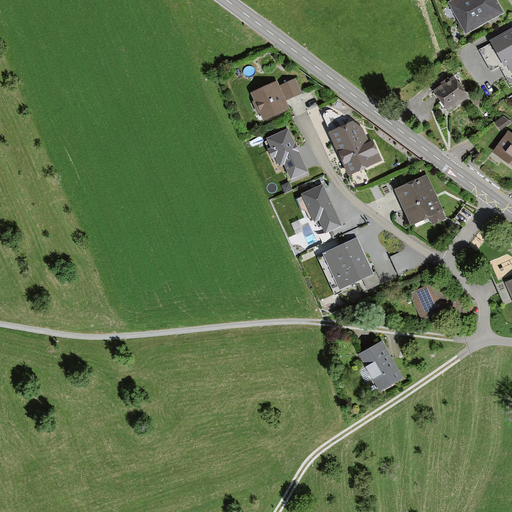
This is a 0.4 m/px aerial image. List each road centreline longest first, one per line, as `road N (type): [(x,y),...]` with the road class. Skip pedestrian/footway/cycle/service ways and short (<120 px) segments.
road 1 (track): [(0,323),(98,337),(282,321),(361,326)]
road 2 (tertiary): [(228,0),(491,198)]
road 3 (track): [(276,511),(312,456),(482,341)]
road 4 (residential): [(449,261),(352,199),(302,114)]
road 5 (residential): [(361,326),(482,341)]
